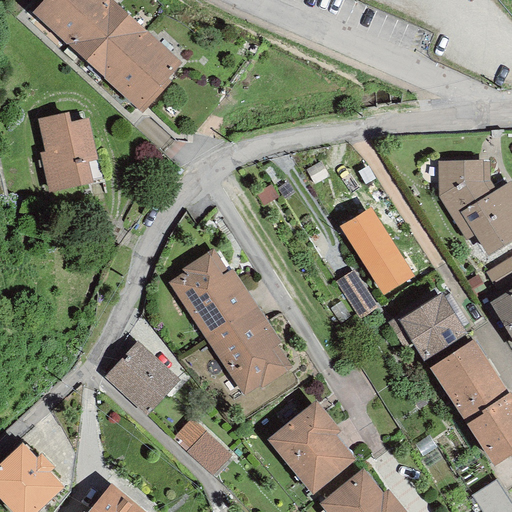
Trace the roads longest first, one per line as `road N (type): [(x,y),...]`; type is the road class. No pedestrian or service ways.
road 1 (residential): [(202,174),(134,247),(83,371),(0,446)]
road 2 (residential): [(511,110),(357,127),(227,154),(202,174)]
road 3 (residential): [(256,0),(511,107)]
road 4 (residential): [(202,174),(326,367)]
